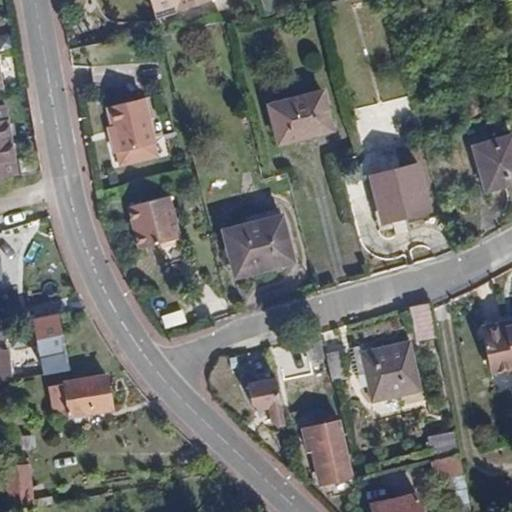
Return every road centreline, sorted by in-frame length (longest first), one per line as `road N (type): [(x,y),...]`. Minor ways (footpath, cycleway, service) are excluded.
road 1 (residential): [(163,379),(124,328),(92,265),(34,0)]
road 2 (residential): [(163,379),(211,341),(479,256),(511,238)]
road 3 (residential): [(299,511),(163,379)]
